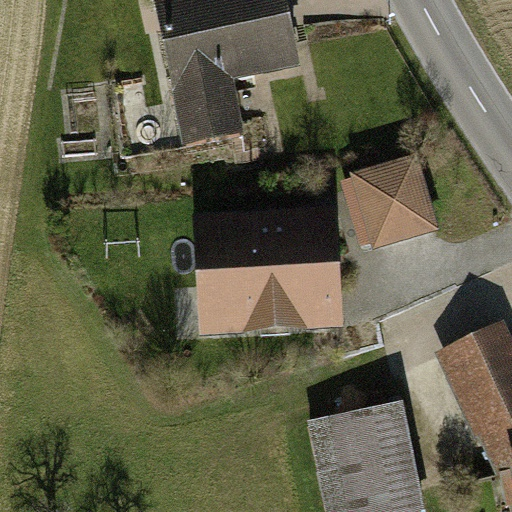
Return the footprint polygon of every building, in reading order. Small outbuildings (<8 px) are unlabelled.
[(285,0),(170,0),(160,2),(188,137),(236,127),(226,77),(298,63),(285,0)] [(417,163),(360,179),(379,247),(436,230),(417,163)] [(330,222),(206,228),(210,310),(254,308),(255,326),(335,322),(330,222)] [(511,348),(503,329),(449,354),(487,434),(511,422),(511,348)] [(359,511),(419,511),(400,410),(342,422),(359,511)] [(511,436),(492,446),(505,474),(511,472),(511,436)]
